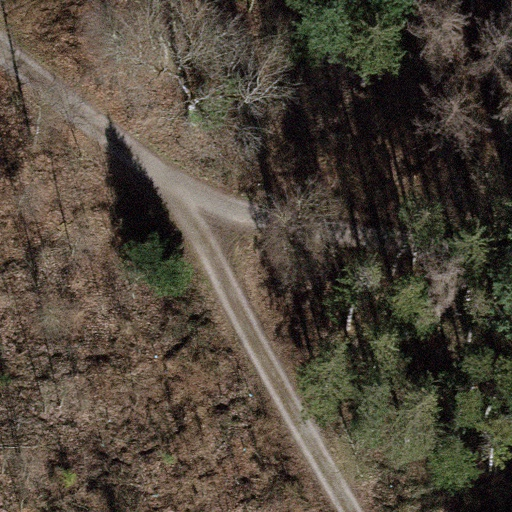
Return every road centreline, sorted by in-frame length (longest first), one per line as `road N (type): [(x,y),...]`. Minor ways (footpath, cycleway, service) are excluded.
road 1 (track): [(356,511),(153,167)]
road 2 (track): [(153,167),(358,231),(511,253)]
road 3 (track): [(0,5),(153,167)]
